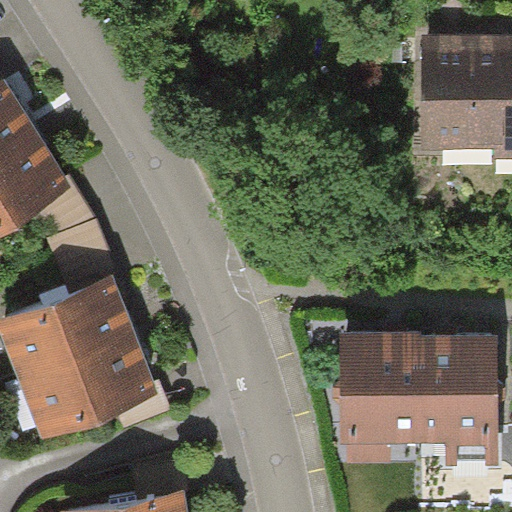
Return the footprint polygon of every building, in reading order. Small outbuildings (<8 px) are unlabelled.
[(511,141),(511,30),(416,30),(415,140),(511,141)] [(0,146),(38,121),(8,75),(0,79),(0,146)] [(0,214),(69,172),(38,121),(0,146),(0,214)] [(114,270),(7,314),(28,366),(136,322),(114,270)] [(136,322),(28,366),(50,420),(158,376),(136,322)] [(410,330),(334,330),(334,425),(344,425),(344,453),(381,453),(381,425),(410,425),(410,330)] [(483,330),(410,330),(410,425),(440,425),(440,449),(483,449),(483,330)] [(189,511),(185,486),(71,506),(71,511),(189,511)]
